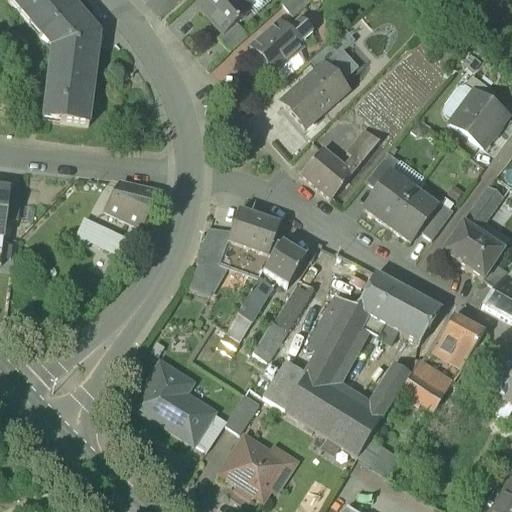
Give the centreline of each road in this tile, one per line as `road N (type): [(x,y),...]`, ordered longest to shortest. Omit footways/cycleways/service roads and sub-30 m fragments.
road 1 (residential): [(511,344),(341,241),(190,187)]
road 2 (unclassified): [(38,415),(169,270),(190,187)]
road 3 (unclassified): [(190,187),(179,99),(147,40),(111,0)]
road 4 (residential): [(190,187),(0,159)]
road 5 (tertiary): [(135,511),(38,415)]
